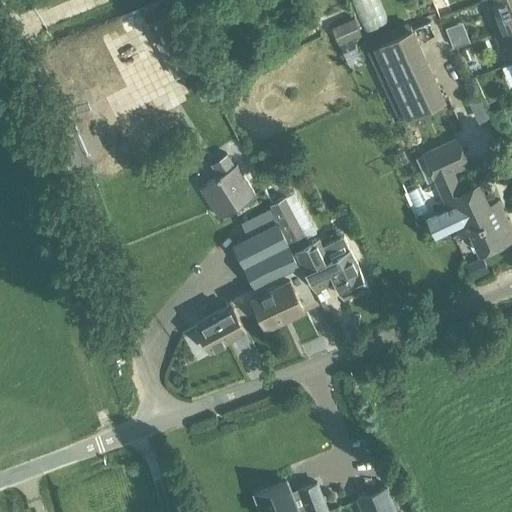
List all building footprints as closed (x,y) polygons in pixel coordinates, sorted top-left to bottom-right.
[(168,0),(159,0),(141,9),(176,76),(200,63),(168,0)] [(355,0),(369,28),(389,19),(380,0),(355,0)] [(511,0),(491,0),(499,19),(493,21),(497,32),(509,27),(511,25),(511,0)] [(353,17),(331,27),(339,43),(360,34),(353,17)] [(511,25),(509,27),(497,32),(501,43),(505,51),(503,51),(508,63),(511,61),(511,25)] [(374,44),(391,82),(427,66),(411,28),(374,44)] [(391,82),(406,116),(442,100),(427,66),(391,82)] [(422,152),(433,178),(466,164),(455,138),(422,152)] [(220,216),(256,193),(237,165),(235,166),(227,153),(212,163),(220,175),(201,187),(220,216)] [(448,207),(442,209),(431,214),(440,233),(456,226),(460,235),(471,230),(482,225),(476,210),(488,205),(478,183),(444,198),(448,207)] [(285,195),(269,202),(294,248),(295,248),(309,242),(285,195)] [(511,231),(498,200),(488,205),(476,210),(482,225),(471,230),(481,253),(511,238),(511,231)] [(230,225),(238,241),(235,242),(256,286),(299,265),(278,221),(271,206),(230,225)] [(309,242),(295,248),(306,270),(315,288),(336,278),(345,296),(368,285),(350,249),(344,235),(323,245),(319,237),(309,242)] [(267,330),(302,313),(304,312),(290,282),(253,301),(267,330)] [(210,349),(246,330),(233,307),(198,326),(210,349)] [(287,481),(255,493),(262,511),(328,511),(317,482),(299,489),(291,492),(287,481)] [(351,511),(389,511),(385,502),(372,507),(371,505),(351,511)]
